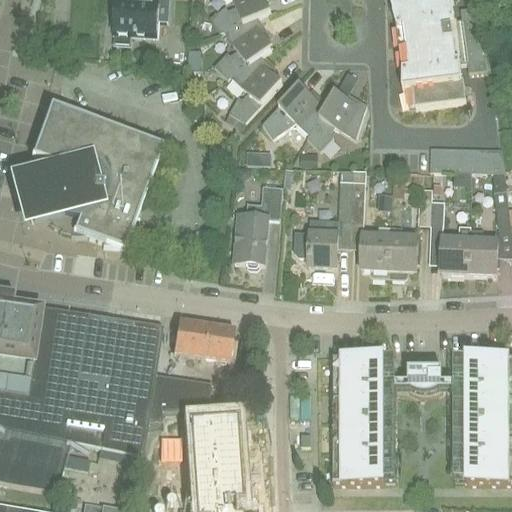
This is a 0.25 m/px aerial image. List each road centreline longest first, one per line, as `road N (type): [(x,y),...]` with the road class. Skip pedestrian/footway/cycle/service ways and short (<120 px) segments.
road 1 (residential): [(273,316),(0,274)]
road 2 (residential): [(511,316),(389,323),(273,316)]
road 3 (residential): [(479,79),(482,137),(385,132),(375,104),(375,52)]
road 4 (residential): [(284,511),(273,316)]
